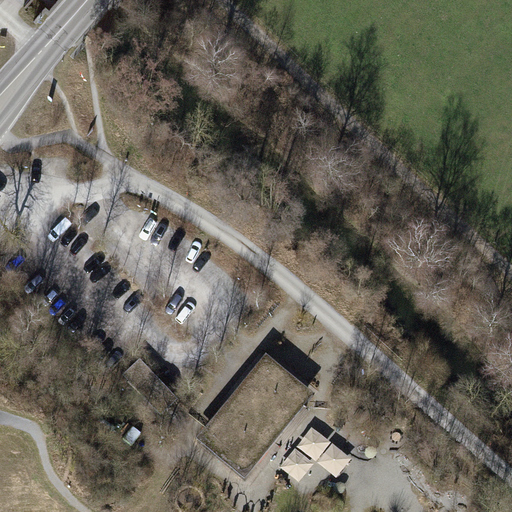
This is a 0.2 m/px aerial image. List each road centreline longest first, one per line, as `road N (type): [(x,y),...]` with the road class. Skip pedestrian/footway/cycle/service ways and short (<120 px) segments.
road 1 (track): [(511,480),(238,242),(137,181)]
road 2 (track): [(222,0),(511,273)]
road 3 (secondary): [(87,0),(0,104)]
